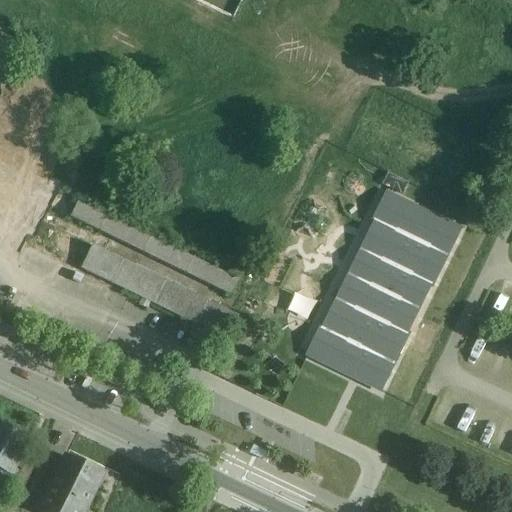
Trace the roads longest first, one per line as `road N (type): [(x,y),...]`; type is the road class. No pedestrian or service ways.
road 1 (residential): [(0,370),(293,511)]
road 2 (residential): [(472,272),(355,511)]
